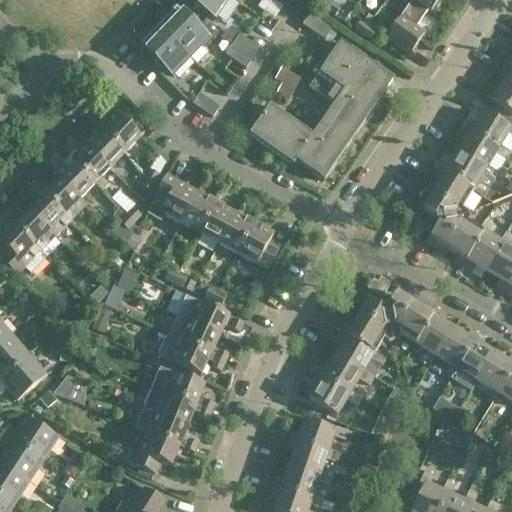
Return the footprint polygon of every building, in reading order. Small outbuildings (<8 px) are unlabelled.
[(185,0),(215,20),(228,0),(185,0)] [(270,0),(286,11),(292,0),(270,0)] [(412,0),(384,40),(393,46),(390,51),(403,61),(407,56),(409,57),(424,35),(415,29),(427,11),(430,13),(439,0),(412,0),(412,1),(412,0)] [(326,12),(334,17),(340,9),(332,3),(326,12)] [(260,20),(276,31),(284,19),(268,8),(260,20)] [(165,18),(166,20),(158,29),(189,59),(207,41),(181,16),(181,15),(174,9),(165,18)] [(302,26),(324,41),(332,29),(310,14),(302,26)] [(353,31),(361,36),(367,27),(359,22),(353,31)] [(367,27),(361,36),(369,41),(375,33),(367,27)] [(146,52),(172,77),(189,59),(158,29),(149,37),(148,36),(138,46),(145,52),(146,52)] [(239,35),(232,46),(252,60),(259,49),(239,35)] [(312,137),(269,107),(248,137),(292,167),(295,163),(323,183),(394,81),(339,44),(307,90),(333,107),(312,137)] [(232,46),(225,56),(245,70),(252,60),(232,46)] [(511,86),(505,82),(497,94),(491,90),(485,98),(511,117),(511,86)] [(219,108),(199,95),(191,105),(212,119),(219,108)] [(97,130),(123,155),(143,134),(132,123),(127,128),(113,114),(97,130)] [(497,152),(500,148),(507,135),(511,137),(511,126),(511,127),(510,130),(482,114),(474,126),(468,123),(463,131),(497,152)] [(108,171),(123,155),(97,130),(82,146),(108,171)] [(510,154),(500,148),(497,152),(463,131),(458,139),(464,143),(457,155),(485,172),(487,168),(495,156),(505,162),(510,154)] [(108,186),(101,179),(108,171),(82,146),(68,161),(94,186),(101,193),(108,186)] [(497,174),(487,168),(485,172),(457,155),(450,167),(444,164),(438,172),(472,193),(482,176),(492,183),(497,174)] [(79,201),(94,186),(68,161),(52,177),(58,183),(59,182),(79,201)] [(150,171),(145,180),(155,185),(159,176),(150,171)] [(469,215),(468,212),(463,209),(472,193),(438,172),(433,180),(440,184),(423,212),(434,219),(437,214),(441,216),(442,222),(469,215)] [(180,225),(197,193),(165,177),(154,198),(156,199),(147,215),(160,222),(163,217),(180,225)] [(59,182),(58,183),(50,191),(39,180),(32,186),(40,194),(44,198),(70,223),(85,207),(79,201),(59,182)] [(150,193),(155,185),(145,180),(141,188),(150,193)] [(40,194),(32,186),(26,193),(33,201),(40,194)] [(420,187),(415,194),(418,198),(423,198),(426,194),(424,189),(420,187)] [(180,225),(199,235),(216,203),(197,193),(180,225)] [(70,223),(44,198),(29,213),(55,238),(70,223)] [(199,235),(217,245),(234,214),(216,203),(199,235)] [(9,211),(2,218),(10,225),(16,218),(9,211)] [(127,217),(134,225),(140,218),(133,211),(127,217)] [(55,238),(29,213),(14,229),(40,254),(55,238)] [(217,245),(237,256),(253,224),(234,214),(217,245)] [(483,234),(479,232),(467,224),(470,219),(469,215),(442,222),(444,227),(441,231),(437,228),(429,240),(457,257),(454,263),(462,268),(483,234)] [(127,217),(119,225),(127,232),(132,227),(134,225),(127,217)] [(410,230),(422,227),(421,223),(411,217),(405,227),(410,230)] [(14,229),(10,225),(2,218),(0,219),(0,228),(7,236),(0,242),(0,246),(7,253),(0,260),(0,262),(16,278),(24,270),(30,275),(46,260),(40,254),(14,229)] [(484,223),(479,232),(483,234),(462,268),(471,273),(474,267),(486,274),(503,246),(499,244),(487,236),(492,228),(484,223)] [(279,250),(268,244),(273,234),(253,224),(237,256),(267,272),(279,250)] [(422,227),(410,230),(407,235),(417,241),(423,231),(422,227)] [(511,239),(504,235),(499,244),(503,246),(486,274),(499,282),(495,288),(503,293),(511,278),(511,251),(507,249),(511,241),(511,239)] [(89,260),(83,266),(89,271),(95,265),(89,260)] [(164,281),(172,285),(177,275),(168,271),(164,281)] [(185,279),(177,275),(172,285),(181,289),(185,279)] [(377,283),(380,295),(385,294),(390,284),(380,278),(377,283)] [(511,278),(503,293),(511,298),(511,297),(511,278)] [(380,295),(377,283),(373,281),(367,290),(376,296),(380,295)] [(198,282),(194,289),(201,293),(203,289),(202,283),(198,282)] [(204,299),(212,304),(217,294),(208,290),(204,299)] [(225,298),(217,294),(212,304),(221,308),(225,298)] [(386,316),(392,342),(396,341),(399,336),(415,346),(435,312),(427,307),(423,313),(395,296),(388,308),(393,311),(391,314),(386,316)] [(239,334),(241,328),(243,325),(185,297),(176,318),(219,339),(224,327),(239,334)] [(106,300),(104,305),(115,311),(118,306),(106,300)] [(374,356),(376,352),(383,340),(388,343),(392,342),(386,316),(380,317),(377,315),(380,310),(368,303),(351,331),(345,327),(339,335),(374,356)] [(415,346),(412,351),(417,354),(420,349),(436,358),(452,331),(439,323),(444,315),(436,311),(435,312),(415,346)] [(176,318),(167,337),(224,365),(228,356),(219,351),(217,356),(212,354),(219,339),(176,318)] [(95,320),(91,330),(102,334),(106,324),(95,320)] [(452,331),(436,358),(450,367),(447,372),(453,376),(456,371),(477,336),(470,331),(465,338),(452,331)] [(386,358),(376,352),(374,356),(339,335),(334,344),(341,348),(333,360),(361,376),(364,373),(371,360),(381,366),(386,358)] [(453,376),(451,379),(471,392),(477,383),(493,355),(480,347),(485,340),(477,336),(456,371),(453,376)] [(224,365),(167,337),(157,357),(200,378),(208,362),(213,364),(211,369),(220,373),(224,365)] [(0,380),(28,356),(20,347),(16,350),(7,340),(0,345),(0,380)] [(60,350),(59,362),(69,363),(70,350),(60,350)] [(493,355),(477,383),(492,392),(488,398),(494,401),(498,396),(511,372),(511,356),(507,363),(493,355)] [(36,365),(28,356),(0,380),(0,395),(6,390),(17,402),(42,381),(32,369),(36,365)] [(373,378),(364,373),(361,376),(333,360),(326,372),(320,368),(315,377),(349,397),(351,393),(359,381),(368,387),(373,378)] [(204,388),(160,369),(151,390),(210,414),(214,405),(204,401),(200,397),(204,388)] [(511,372),(498,396),(494,401),(499,404),(502,399),(511,404),(511,372)] [(356,408),(361,399),(351,393),(349,397),(315,377),(309,385),(316,389),(308,401),(336,418),(346,402),(356,408)] [(113,389),(110,395),(118,399),(120,392),(113,389)] [(143,409),(154,414),(187,428),(194,413),(199,415),(197,419),(207,423),(210,414),(151,390),(143,409)] [(446,404),(439,415),(452,423),(458,412),(446,404)] [(392,406),(388,413),(394,417),(398,409),(392,406)] [(187,428),(154,414),(143,409),(135,429),(146,434),(179,448),(194,454),(198,445),(188,441),(186,445),(181,443),(187,428)] [(50,452),(45,449),(54,436),(30,421),(32,419),(27,416),(17,431),(9,426),(3,436),(43,462),(50,452)] [(327,456),(329,452),(334,438),(345,442),(348,433),(336,429),(335,432),(304,422),(299,436),(293,433),(289,443),(327,456)] [(159,464),(171,468),(179,448),(146,434),(137,454),(128,450),(123,463),(154,476),(159,464)] [(36,472),(43,462),(3,436),(0,440),(0,447),(4,450),(0,457),(0,465),(24,481),(32,469),(36,472)] [(340,456),(329,452),(327,456),(289,443),(286,452),(293,454),(288,468),(319,479),(321,474),(325,461),(337,465),(340,456)] [(16,493),(24,481),(0,465),(0,497),(14,506),(21,496),(16,493)] [(66,467),(62,473),(72,480),(79,470),(73,466),(66,467)] [(332,478),(321,474),(319,479),(288,468),(284,481),(277,479),(273,488),(311,501),(313,497),(317,483),(329,487),(332,478)] [(438,511),(446,496),(442,494),(428,487),(433,477),(425,473),(419,484),(423,486),(411,511),(438,511)] [(447,483),(442,494),(446,496),(438,511),(464,511),(468,506),(463,504),(450,498),(455,487),(447,483)] [(324,501),(313,497),(311,501),(273,488),(270,497),(277,500),(272,511),(307,511),(310,506),(321,510),(324,501)] [(144,490),(137,501),(154,511),(158,511),(164,503),(144,490)] [(468,493),(463,504),(468,506),(464,511),(481,511),(472,508),(477,497),(468,493)] [(10,511),(14,506),(0,497),(0,511),(10,511)] [(67,499),(58,511),(81,511),(83,510),(67,499)] [(22,500),(18,507),(26,511),(30,505),(22,500)] [(154,511),(137,501),(130,511),(121,505),(116,511),(154,511)] [(37,502),(29,511),(50,511),(37,502)] [(490,503),(485,511),(496,511),(499,507),(490,503)]
